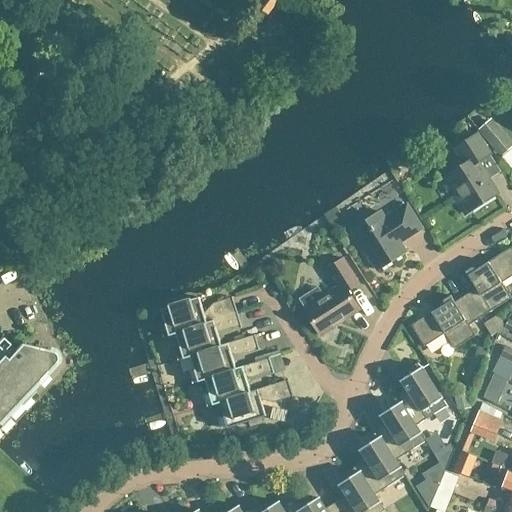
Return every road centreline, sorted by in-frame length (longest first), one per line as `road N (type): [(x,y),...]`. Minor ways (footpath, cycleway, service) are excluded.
road 1 (residential): [(89,511),(144,475),(321,453),(351,395)]
road 2 (residential): [(351,395),(379,332),(407,294),(511,219)]
road 3 (residential): [(351,395),(326,385),(265,291)]
